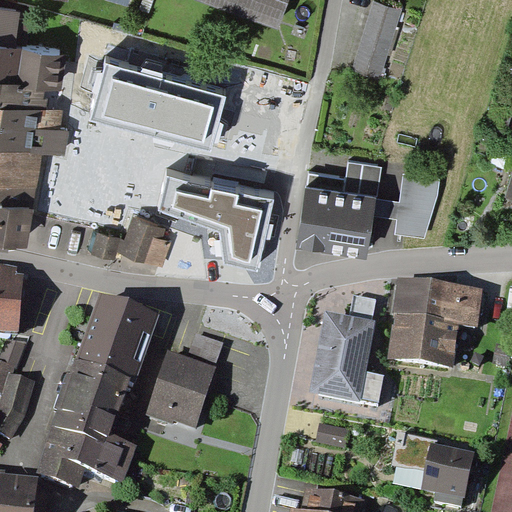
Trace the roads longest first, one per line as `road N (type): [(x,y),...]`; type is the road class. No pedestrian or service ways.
road 1 (residential): [(333,0),(274,290)]
road 2 (residential): [(0,255),(121,283),(274,290)]
road 3 (residential): [(274,290),(511,260)]
road 4 (residential): [(274,290),(257,511)]
